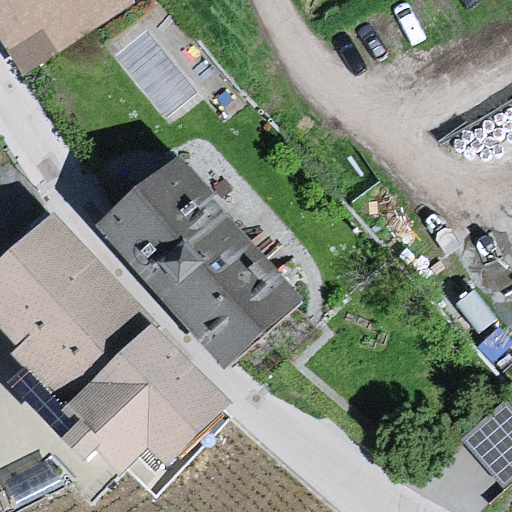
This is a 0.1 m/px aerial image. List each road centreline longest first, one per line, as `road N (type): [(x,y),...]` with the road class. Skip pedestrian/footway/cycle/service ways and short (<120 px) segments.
road 1 (residential): [(0,92),(127,278),(275,425),(389,511)]
road 2 (track): [(409,118),(335,91),(271,0)]
